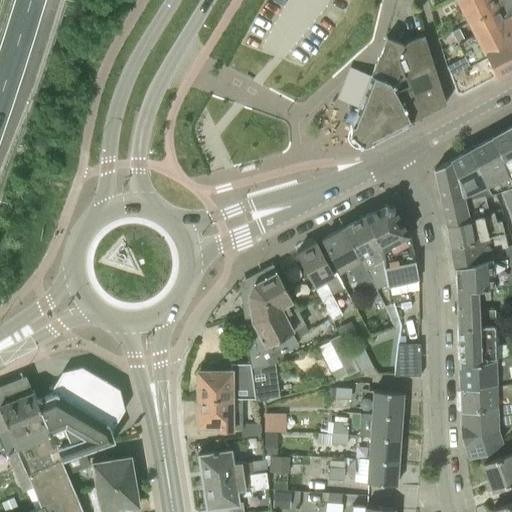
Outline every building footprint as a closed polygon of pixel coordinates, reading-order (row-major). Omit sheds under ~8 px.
[(457,0),(468,20),(495,7),(492,1),(493,0),(457,0)] [(511,0),(493,0),(492,1),(495,7),(468,20),(476,35),(459,44),(469,65),(486,56),(496,77),(511,68),(511,0)] [(432,62),(424,35),(403,43),(386,37),(396,62),(401,74),(432,62)] [(397,86),(401,74),(396,62),(386,37),(372,76),(397,86)] [(445,103),(432,62),(401,74),(397,86),(372,76),(353,124),(351,133),(359,143),(368,143),(410,122),(410,120),(445,103)] [(511,127),(508,130),(494,138),(509,177),(511,175),(511,127)] [(511,184),(509,177),(494,138),(478,147),(492,191),(497,189),(499,194),(500,193),(510,217),(511,216),(511,217),(511,184)] [(492,191),(478,147),(457,159),(465,187),(469,199),(488,192),(489,196),(499,194),(497,189),(492,191)] [(440,195),(465,187),(457,159),(435,171),(440,195)] [(469,199),(465,187),(440,195),(446,222),(488,210),(484,197),(489,196),(488,192),(469,199)] [(382,246),(408,234),(395,208),(387,205),(366,216),(382,246)] [(489,214),(488,210),(446,222),(451,246),(503,230),(501,221),(500,221),(497,211),(489,214)] [(376,290),(377,290),(371,280),(385,273),(383,259),(381,247),(382,246),(366,216),(342,228),(376,290)] [(376,290),(342,228),(323,238),(338,267),(346,263),(362,294),(363,293),(370,305),(381,298),(376,290)] [(507,246),(503,230),(451,246),(454,266),(494,258),(491,246),(500,243),(502,247),(507,246)] [(382,246),(381,247),(383,259),(413,253),(408,234),(382,246)] [(333,274),(316,242),(296,252),(331,319),(342,314),(332,294),(343,288),(342,284),(336,272),(333,274)] [(410,300),(407,283),(418,280),(413,253),(383,259),(385,273),(388,287),(389,287),(391,294),(392,294),(394,301),(410,300)] [(456,288),(494,287),(511,286),(511,254),(494,258),(454,266),(455,270),(456,288)] [(251,364),(296,340),(291,331),(304,324),(277,273),(254,285),(249,294),(253,320),(245,323),(249,352),(251,364)] [(489,303),(489,298),(495,297),(494,287),(456,288),(457,320),(495,321),(495,313),(483,312),(484,303),(489,303)] [(350,319),(336,328),(340,334),(346,345),(360,336),(350,319)] [(495,326),(495,321),(457,320),(458,359),(507,357),(507,326),(495,326)] [(347,375),(359,369),(348,350),(346,345),(340,334),(328,341),(347,375)] [(363,342),(348,350),(359,369),(362,374),(377,365),(363,342)] [(420,376),(419,351),(397,350),(394,374),(420,376)] [(251,364),(249,352),(248,353),(249,363),(230,363),(230,370),(202,369),(199,367),(193,374),(197,376),(197,397),(232,397),(254,397),(253,385),(250,364),(251,364)] [(511,367),(511,356),(507,357),(458,359),(459,379),(509,378),(508,368),(511,367)] [(38,399),(61,458),(84,451),(114,440),(110,427),(112,427),(119,416),(124,408),(119,388),(82,366),(62,371),(56,380),(51,390),(52,394),(38,399)] [(30,392),(24,376),(0,386),(0,411),(7,427),(32,486),(41,507),(74,492),(68,474),(61,458),(38,399),(37,400),(33,391),(30,392)] [(511,384),(497,388),(496,382),(510,381),(509,378),(459,379),(460,410),(511,403),(511,384)] [(265,384),(253,385),(254,397),(255,402),(267,398),(265,384)] [(335,386),(335,397),(350,398),(351,386),(335,386)] [(401,416),(402,392),(372,390),(370,414),(401,416)] [(233,414),(233,398),(232,397),(197,397),(197,426),(216,426),(216,428),(241,428),(240,425),(240,414),(233,414)] [(485,451),(501,441),(500,426),(511,425),(511,403),(460,410),(460,424),(460,433),(463,442),(464,442),(468,456),(485,451)] [(266,409),(266,428),(287,429),(287,410),(266,409)] [(360,409),(359,431),(368,431),(369,409),(360,409)] [(0,442),(6,456),(9,455),(24,490),(32,486),(7,427),(0,411),(0,442)] [(399,439),(401,416),(370,414),(369,436),(399,439)] [(347,434),(348,423),(333,421),(332,432),(347,434)] [(240,425),(241,428),(242,436),(262,434),(260,422),(240,425)] [(346,444),(347,434),(332,432),(331,443),(346,444)] [(397,461),(399,439),(369,436),(367,459),(397,461)] [(265,453),(277,453),(277,437),(265,437),(265,453)] [(233,463),(231,449),(198,454),(202,481),(255,473),(253,461),(233,463)] [(84,451),(61,458),(68,474),(89,467),(84,451)] [(511,452),(483,463),(493,489),(511,482),(511,452)] [(287,471),(288,454),(270,453),(269,470),(287,471)] [(91,459),(96,486),(133,480),(129,457),(105,461),(105,457),(91,459)] [(264,459),(253,461),(255,473),(266,471),(264,459)] [(397,461),(367,459),(367,461),(365,481),(396,485),(397,461)] [(343,479),(344,468),(329,467),(328,478),(343,479)] [(257,489),(268,487),(266,471),(255,473),(202,481),(206,508),(232,505),(232,511),(244,511),(242,503),(239,504),(237,490),(254,488),(254,489),(257,489)] [(133,480),(96,486),(99,505),(100,511),(117,511),(117,507),(137,505),(133,480)] [(289,506),(289,490),(273,489),(273,506),(289,506)] [(82,511),(74,492),(41,507),(27,511),(82,511)] [(511,511),(511,502),(491,511),(511,511)] [(340,511),(342,503),(326,503),(325,511),(340,511)]
